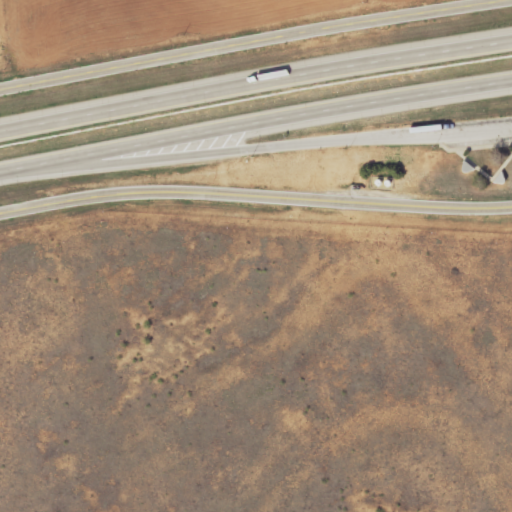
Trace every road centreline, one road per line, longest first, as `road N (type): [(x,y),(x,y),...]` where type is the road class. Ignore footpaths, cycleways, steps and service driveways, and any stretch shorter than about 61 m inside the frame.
road 1 (tertiary): [(0,103),(511,10)]
road 2 (motorway): [(511,39),(0,129)]
road 3 (motorway): [(0,167),(511,79)]
road 4 (tertiary): [(0,211),(129,192),(415,208),(511,205)]
road 5 (motorway): [(0,174),(369,136)]
